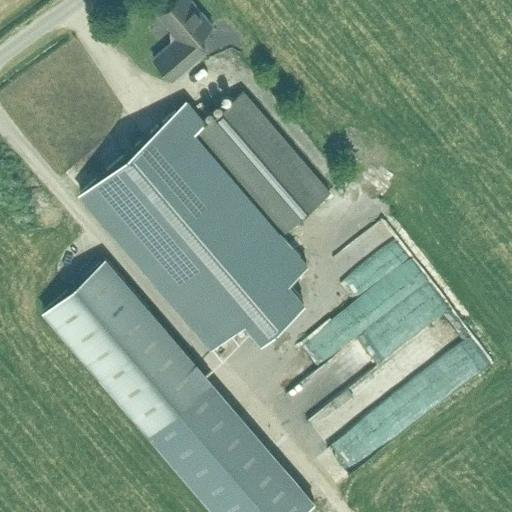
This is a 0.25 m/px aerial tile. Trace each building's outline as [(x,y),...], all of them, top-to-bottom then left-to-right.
[(170,0),(157,12),(170,27),(171,39),(152,56),(170,78),(204,49),(194,37),(211,23),(191,0),(170,0)] [(78,188),(210,344),(243,316),(259,335),(304,297),(288,278),(307,261),(281,231),(328,191),(242,90),(205,121),(184,97),(78,188)] [(103,255),(41,306),(145,431),(207,380),(103,255)] [(372,362),(328,399),(353,429),(447,352),(467,376),(494,353),(430,275),(353,339),(372,362)] [(302,367),(291,382),(301,390),(312,375),(302,367)] [(210,428),(197,444),(214,458),(227,442),(210,428)]
